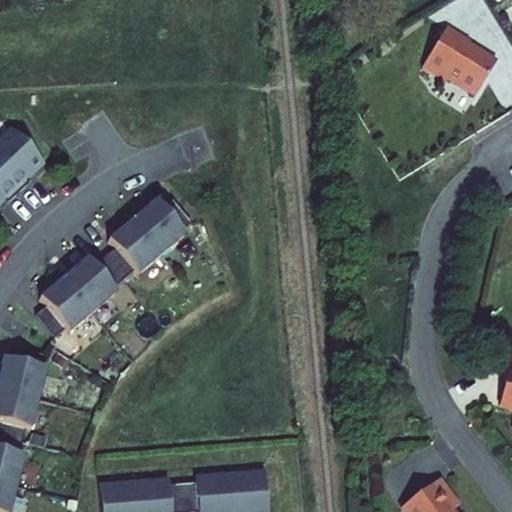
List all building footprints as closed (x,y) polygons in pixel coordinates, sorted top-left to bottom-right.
[(449,76),(476,94),(497,62),(470,44),(473,40),(449,24),(423,64),(447,79),(449,76)] [(45,163),(15,130),(0,144),(0,170),(21,193),(32,182),(29,178),(45,163)] [(21,193),(0,170),(0,205),(6,199),(10,203),(21,193)] [(174,197),(164,206),(183,228),(194,219),(174,197)] [(158,199),(110,240),(117,247),(136,269),(140,274),(187,233),(183,228),(164,206),(158,199)] [(136,269),(117,247),(107,256),(126,278),(136,269)] [(96,265),(116,287),(126,278),(107,256),(96,265)] [(90,257),(42,298),(49,306),(68,328),(72,332),(119,291),(116,287),(96,265),(90,257)] [(68,328),(49,306),(39,315),(58,337),(68,328)] [(20,345),(17,358),(45,365),(49,352),(20,345)] [(36,427),(51,367),(45,365),(17,358),(7,356),(0,384),(0,418),(2,419),(31,426),(36,427)] [(511,377),(502,375),(496,406),(511,409),(511,433),(511,436),(511,435),(511,377)] [(31,426),(2,419),(0,427),(0,432),(27,439),(31,426)] [(0,432),(0,446),(24,453),(27,439),(0,432)] [(15,511),(30,454),(24,453),(0,446),(0,511),(3,511),(15,511)] [(204,510),(204,511),(275,511),(271,470),(201,476),(202,480),(204,510)] [(105,486),(107,511),(177,511),(175,483),(175,479),(105,486)] [(177,511),(182,511),(204,510),(202,480),(175,483),(177,511)] [(452,511),(457,508),(437,482),(400,511),(452,511)]
